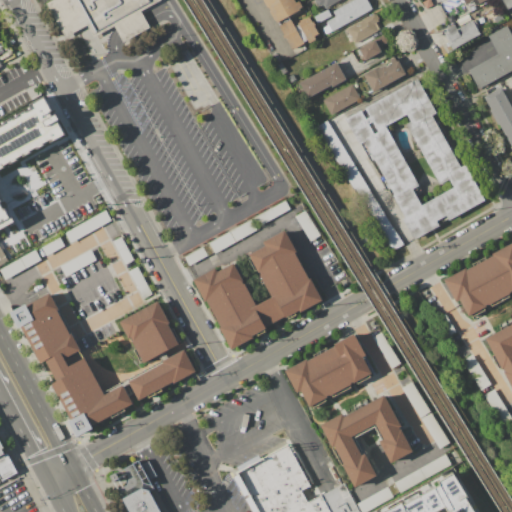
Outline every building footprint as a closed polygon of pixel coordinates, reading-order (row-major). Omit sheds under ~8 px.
[(165,2),(163,0),(55,0),(48,4),(66,36),(83,26),(91,22),(98,35),(115,26),(128,19),(142,12),(165,2)] [(294,0),(296,2),(299,1),(303,7),(276,22),(270,11),(271,11),(269,7),(267,7),(263,0),(294,0)] [(314,0),(340,0),(325,8),(323,4),(318,7),(314,0)] [(334,11),(354,0),(368,0),(373,9),(326,34),(323,27),(329,24),(327,20),(336,16),(334,11)] [(501,0),(511,0),(511,6),(507,9),(501,0)] [(314,17),(328,9),(331,15),(317,22),(314,17)] [(123,41),(150,27),(146,21),(142,12),(128,19),(115,26),(121,37),(123,41)] [(347,29),(376,13),(380,20),(375,22),(380,30),(355,44),(347,29)] [(279,25),(291,19),(294,26),(299,23),(298,21),(305,18),(305,19),(310,16),(319,33),(314,36),(316,39),(310,43),(308,39),(304,42),(304,43),(292,49),(279,25)] [(452,49),(442,32),(454,25),(456,29),(474,19),(478,27),(476,28),(480,34),(452,49)] [(488,35),(507,25),(511,34),(511,69),(478,88),(469,70),(498,54),(488,35)] [(378,38),(385,34),(389,41),(381,45),(378,38)] [(359,47),(375,39),(382,51),(366,60),(359,47)] [(363,74),(375,68),(376,70),(391,62),(390,60),(396,57),(405,73),(372,91),(363,74)] [(299,83),(337,63),(346,79),(332,86),(331,85),(307,98),(299,83)] [(288,77),(293,74),(296,80),(291,83),(288,77)] [(345,118),(361,109),(366,119),(370,116),(365,107),(417,79),(435,113),(432,115),(461,168),(467,165),(486,200),(449,220),(446,215),(437,220),(439,225),(417,237),(364,140),(358,143),(345,118)] [(25,90),(36,83),(43,94),(32,101),(25,90)] [(324,100),(353,84),(360,98),(331,114),(324,100)] [(511,150),(510,147),(511,146),(500,123),(498,124),(490,110),(492,109),(485,96),(502,87),(511,105),(511,150)] [(0,127),(49,101),(91,180),(0,228),(0,127)] [(315,127),(326,120),(403,243),(391,250),(315,127)] [(183,257),(287,200),(292,209),(188,265),(183,257)] [(65,232),(106,210),(111,220),(70,242),(65,232)] [(295,216),(307,210),(321,235),(309,242),(295,216)] [(0,231),(8,227),(17,244),(3,252),(8,261),(0,264),(0,231)] [(191,278),(230,257),(256,306),(274,297),(247,248),(284,228),(297,253),(295,254),(310,281),(312,280),(322,300),(288,318),(286,314),(264,327),(266,330),(230,350),(218,328),(220,327),(206,300),(204,301),(191,278)] [(113,241),(121,236),(133,259),(125,264),(113,241)] [(42,247),(60,237),(65,245),(46,255),(42,247)] [(443,280),(465,268),(466,270),(493,255),(492,253),(511,242),(511,293),(469,316),(460,299),(455,302),(443,280)] [(0,270),(35,250),(40,259),(5,279),(0,270)] [(61,266),(91,250),(96,260),(66,276),(61,266)] [(129,271),(137,266),(152,294),(144,299),(129,271)] [(10,312),(48,292),(105,395),(124,385),(134,402),(91,425),(93,428),(76,437),(67,421),(71,419),(52,383),(56,380),(44,358),(40,360),(21,324),(17,326),(10,312)] [(119,321),(157,300),(169,324),(168,325),(177,343),(144,361),(131,337),(129,339),(119,321)] [(436,318),(444,313),(456,331),(448,337),(436,318)] [(511,388),(485,338),(511,323),(511,388)] [(373,336),(381,331),(401,362),(393,368),(373,336)] [(312,407),(373,373),(364,357),(368,355),(355,332),(286,369),(298,391),(302,389),(312,407)] [(128,381),(186,350),(197,369),(139,401),(128,381)] [(462,360),(471,354),(491,384),(481,390),(462,360)] [(401,387),(412,380),(431,410),(420,417),(401,387)] [(484,395),(494,389),(511,418),(502,425),(484,395)] [(321,426),(383,392),(415,451),(392,463),(374,428),(355,439),(376,478),(355,489),(321,426)] [(421,420),(430,414),(448,441),(440,447),(421,420)] [(252,511),(246,499),(249,497),(247,494),(244,496),(233,477),(237,474),(236,472),(239,471),(237,467),(259,455),(260,459),(288,444),(310,485),(301,490),(307,502),(321,494),(322,495),(344,484),(359,511),(371,511),(375,510),(376,511),(252,511)] [(0,477),(0,456),(7,453),(18,472),(2,481),(0,477)] [(361,511),(357,503),(446,453),(452,463),(363,511),(361,511)] [(142,465),(148,461),(157,477),(150,480),(142,465)] [(328,468),(332,466),(339,478),(335,480),(328,468)] [(453,511),(435,481),(462,466),(479,497),(453,511)] [(160,511),(149,490),(141,488),(122,499),(129,511),(160,511)]
